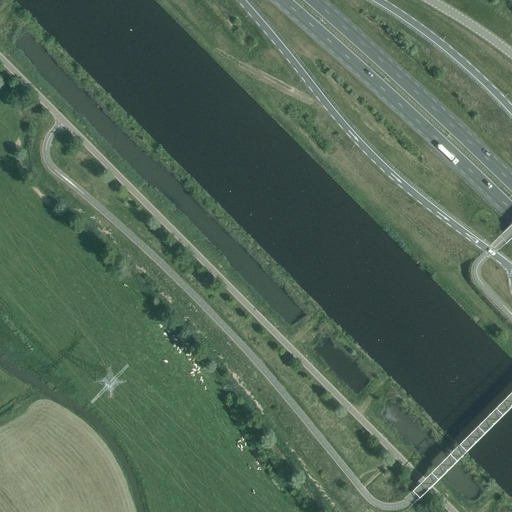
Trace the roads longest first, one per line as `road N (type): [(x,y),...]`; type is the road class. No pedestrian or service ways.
road 1 (unclassified): [(0,57),(454,511)]
road 2 (trunk): [(238,0),(392,180),(511,269)]
road 3 (trunk): [(281,0),(511,212)]
road 4 (trunk): [(511,182),(313,0)]
road 5 (trunk): [(511,108),(375,0)]
